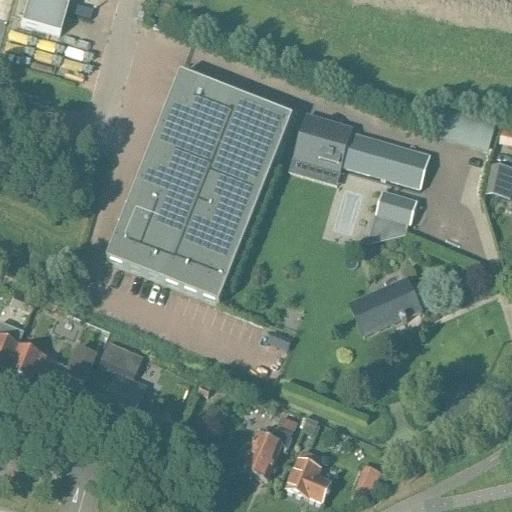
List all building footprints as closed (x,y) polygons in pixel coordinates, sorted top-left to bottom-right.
[(27,0),(19,29),(58,40),(69,0),(27,0)] [(107,264),(219,308),(293,122),(180,78),(107,264)] [(496,127),(443,114),(437,143),(489,155),(496,127)] [(337,188),(341,172),(351,138),(352,133),(306,120),(295,159),(290,174),(337,188)] [(351,138),(341,172),(420,195),(430,161),(351,138)] [(511,173),(491,169),(485,199),(510,205),(511,195),(511,173)] [(411,230),(419,205),(384,195),(383,196),(376,194),(369,217),(377,219),(411,230)] [(420,316),(407,284),(349,310),(363,341),(420,316)] [(0,373),(5,376),(22,338),(13,335),(0,328),(0,373)] [(22,338),(5,376),(29,386),(33,377),(42,381),(49,364),(38,359),(41,354),(33,351),(31,356),(24,353),(29,342),(22,338)] [(86,358),(76,353),(64,380),(83,388),(98,351),(91,347),(86,358)] [(141,363),(106,348),(96,372),(113,379),(98,415),(130,428),(146,391),(132,385),(141,363)] [(204,383),(198,399),(207,402),(213,387),(204,383)] [(151,422),(143,440),(154,445),(169,451),(177,433),(151,422)] [(285,458),(292,442),(298,428),(283,422),(277,436),(275,436),(273,441),(260,436),(258,441),(257,440),(242,475),(267,486),(280,456),(285,458)] [(307,424),(301,437),(302,437),(312,441),(317,428),(307,424)] [(322,464),(303,455),(286,494),(308,504),(308,503),(323,509),(332,489),(318,482),(322,474),(318,473),(322,464)] [(355,494),(365,499),(371,501),(381,478),(365,471),(355,494)]
